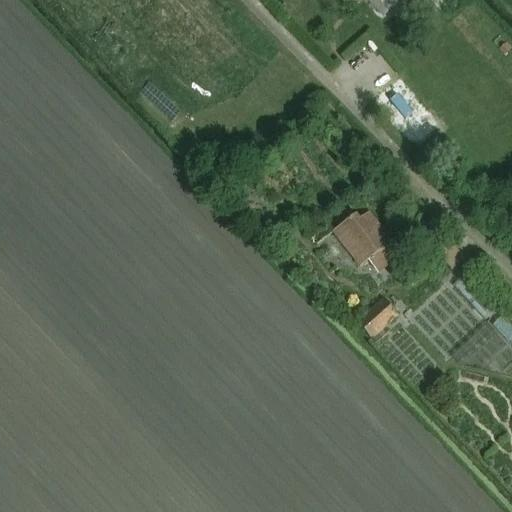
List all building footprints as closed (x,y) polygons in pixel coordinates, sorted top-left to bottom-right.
[(366,0),(382,17),(400,0),(366,0)] [(426,0),(443,18),(461,0),(426,0)] [(360,269),(392,245),(368,215),(359,222),(355,217),(333,234),(360,269)] [(399,319),(382,301),(356,325),(358,328),(350,334),(363,349),(370,342),(372,343),(399,319)] [(507,343),(511,339),(511,329),(503,315),(493,322),(507,343)]
